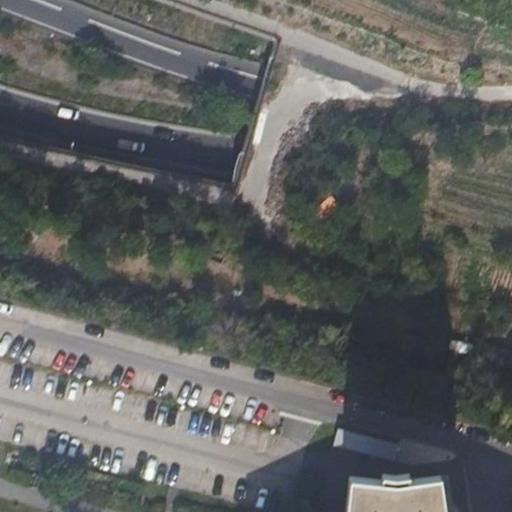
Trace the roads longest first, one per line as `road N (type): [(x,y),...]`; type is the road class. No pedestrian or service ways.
road 1 (motorway): [(511,156),(172,64),(4,0)]
road 2 (motorway): [(0,105),(511,234)]
road 3 (motorway): [(0,177),(511,287)]
road 4 (motorway): [(511,97),(242,0)]
